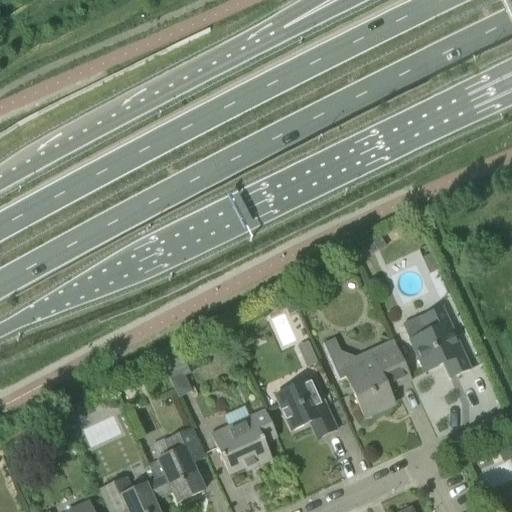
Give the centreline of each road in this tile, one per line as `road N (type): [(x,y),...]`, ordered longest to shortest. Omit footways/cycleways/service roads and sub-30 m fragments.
road 1 (trunk): [(0,287),(511,23)]
road 2 (trunk): [(0,329),(456,107)]
road 3 (trunk): [(442,0),(0,231)]
road 4 (trunk): [(265,41),(0,181)]
road 5 (residential): [(303,511),(419,456)]
